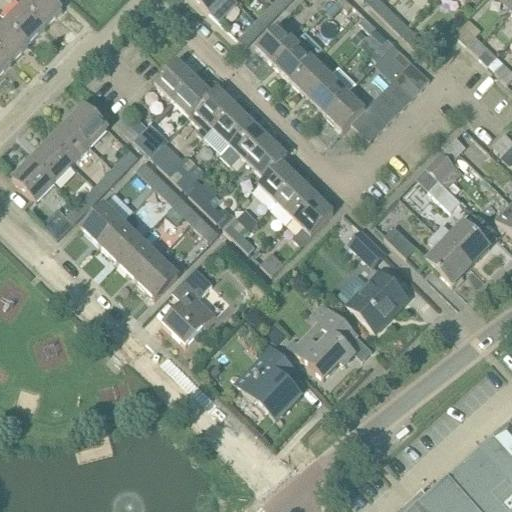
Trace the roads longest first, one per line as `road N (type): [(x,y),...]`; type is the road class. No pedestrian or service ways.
road 1 (residential): [(483,133),(456,107),(434,102),(364,182),(342,190),(138,0)]
road 2 (residential): [(291,496),(0,218)]
road 3 (tertiary): [(291,496),(511,321)]
road 4 (unknown): [(342,190),(499,330)]
road 5 (residential): [(0,137),(134,0)]
